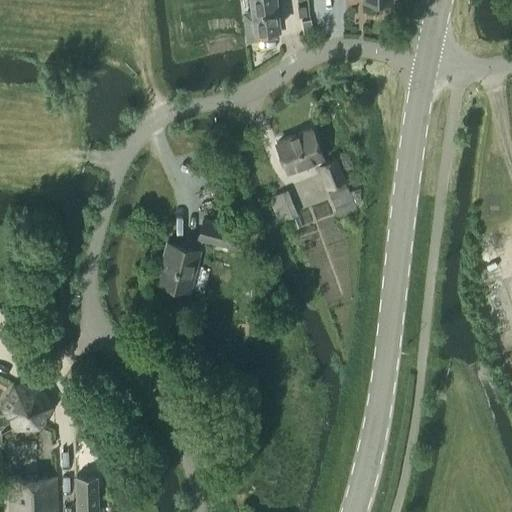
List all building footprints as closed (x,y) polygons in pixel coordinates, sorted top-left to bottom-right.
[(250,0),(251,11),(242,12),(246,39),(249,40),(275,37),(277,34),(276,28),(279,28),(275,0),(250,0)] [(297,6),(298,16),(306,15),(305,5),(297,6)] [(311,32),(310,19),(301,20),(302,33),(311,32)] [(324,164),(311,130),(277,143),(287,170),(316,159),(338,215),(356,208),(350,191),(349,192),(335,159),(324,164)] [(278,223),(298,215),(287,189),(268,197),(278,223)] [(236,248),(241,228),(204,219),(198,238),(236,248)] [(189,290),(200,251),(166,242),(156,281),(189,290)] [(14,385),(3,406),(16,425),(39,425),(50,404),(38,384),(14,385)] [(96,511),(95,475),(75,475),(76,511),(96,511)] [(52,511),(52,476),(8,477),(9,511),(52,511)]
